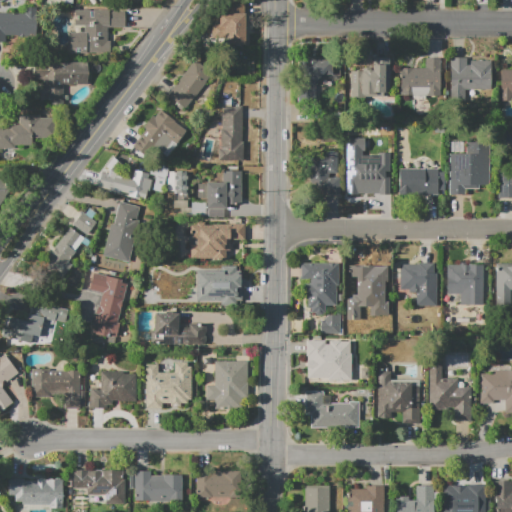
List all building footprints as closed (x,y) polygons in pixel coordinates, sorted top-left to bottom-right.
[(0,13),(25,13),(25,7),(38,7),(38,35),(6,35),(6,41),(0,41),(0,13)] [(75,10),(110,10),(110,11),(125,11),(125,27),(108,27),(108,52),(70,53),(70,32),(84,32),(84,26),(75,26),(75,10)] [(219,14),(244,14),(244,44),(211,44),(211,23),(219,23),(219,14)] [(389,57),(389,91),(383,91),(383,96),(362,96),(362,99),(350,99),(350,71),(361,71),(361,68),(367,68),(367,70),(373,70),(373,57),(389,57)] [(450,57),(467,57),(467,64),(470,64),(470,61),(491,61),(491,90),(467,90),(467,102),(450,102),(450,57)] [(336,78),(322,78),(317,84),(306,84),(306,65),(310,65),(310,60),(321,60),(321,58),(336,58),(336,69),(339,69),(339,76),(336,76),(336,78)] [(400,95),(400,68),(425,68),(425,58),(440,58),(440,95),(400,95)] [(168,95),(195,60),(212,74),(186,108),(168,95)] [(35,62),(88,62),(88,85),(63,85),(63,100),(40,100),(40,87),(44,87),(44,83),(42,81),(42,79),(35,79),(35,62)] [(500,70),(511,70),(511,101),(500,101),(500,70)] [(222,100),(231,100),(232,107),(241,107),(241,141),(243,141),(243,161),(223,161),(222,100)] [(165,108),(190,128),(167,157),(140,135),(145,129),(143,127),(153,115),(155,117),(160,110),(162,111),(165,108)] [(0,126),(5,126),(5,123),(19,123),(19,115),(40,115),(40,118),(56,118),(56,138),(32,138),(32,146),(16,146),(16,149),(0,148),(0,126)] [(448,195),(448,142),(489,142),(489,185),(478,185),(478,190),(465,190),(465,195),(448,195)] [(360,195),(360,163),(343,163),(343,144),(371,144),(371,161),(379,161),(379,165),(383,165),(383,171),(385,171),(385,170),(389,170),(389,171),(390,171),(390,184),(383,184),(383,195),(360,195)] [(337,152),(337,173),(329,173),(329,178),(339,178),(339,194),(319,194),(319,185),(310,185),(310,156),(325,156),(325,152),(337,152)] [(113,168),(121,170),(120,176),(132,179),(134,170),(149,173),(147,178),(152,179),(149,191),(146,191),(144,199),(129,196),(129,193),(120,191),(120,193),(104,189),(106,184),(100,183),(103,172),(108,173),(109,170),(105,167),(112,158),(118,162),(113,168)] [(169,168),(163,193),(152,191),(156,176),(150,175),(152,164),(160,166),(161,164),(167,165),(166,168),(169,168)] [(511,198),(497,198),(497,164),(511,164),(511,198)] [(399,169),(438,169),(438,172),(444,172),(444,190),(438,190),(438,194),(399,194),(399,169)] [(242,171),(242,204),(227,204),(227,208),(206,208),(206,198),(198,198),(198,184),(206,184),(206,182),(222,183),(222,171),(242,171)] [(188,172),(188,207),(174,207),(174,191),(167,191),(168,172),(188,172)] [(0,180),(11,190),(0,204),(0,180)] [(128,262),(102,256),(110,224),(113,225),(118,201),(139,206),(136,220),(138,221),(128,262)] [(192,202),(205,202),(205,217),(191,217),(192,202)] [(82,212),(96,222),(87,235),(72,225),(82,212)] [(230,246),(230,248),(229,249),(228,250),(227,259),(190,259),(190,244),(196,244),(196,239),(190,239),(190,225),(197,225),(197,223),(205,223),(205,226),(214,226),(214,224),(230,224),(246,224),(246,239),(228,239),(228,242),(229,243),(230,245),(230,246)] [(69,228),(84,238),(68,261),(72,264),(61,279),(42,266),(69,228)] [(300,263),(338,263),(338,287),(336,287),(336,306),(326,305),(326,314),(308,314),(308,297),(304,297),(305,283),(309,283),(309,279),(300,279),(300,263)] [(384,263),(384,298),(369,298),(369,290),(350,290),(350,264),(361,264),(361,263),(384,263)] [(400,265),(418,265),(418,263),(434,263),(434,273),(437,273),(437,307),(415,307),(415,292),(409,292),(409,290),(400,290),(400,265)] [(461,305),(461,294),(447,293),(447,265),(460,265),(460,263),(483,263),(483,305),(461,305)] [(496,263),(511,263),(511,290),(511,308),(495,308),(496,263)] [(199,289),(211,289),(212,269),(235,269),(234,304),(199,303),(199,289)] [(94,272),(127,280),(117,323),(119,323),(115,338),(93,333),(95,327),(92,327),(97,305),(98,306),(101,293),(89,290),(94,272)] [(31,315),(34,302),(68,310),(65,323),(31,315)] [(347,308),(367,308),(367,328),(347,328),(347,308)] [(205,336),(206,337),(207,338),(207,339),(206,340),(206,341),(205,341),(205,345),(151,344),(151,332),(154,332),(155,312),(179,313),(179,327),(189,327),(189,324),(205,324),(205,327),(206,328),(207,329),(207,330),(207,331),(206,332),(205,332),(205,336)] [(320,336),(320,321),(324,321),(327,315),(336,315),(336,313),(340,313),(340,336),(320,336)] [(2,337),(4,326),(7,327),(10,317),(23,320),(24,318),(36,321),(35,323),(37,324),(34,336),(32,335),(30,344),(2,337)] [(307,378),(307,369),(306,369),(306,360),(307,360),(307,357),(306,357),(306,340),(326,340),(326,344),(329,344),(329,340),(341,340),(341,342),(350,342),(350,354),(351,354),(351,380),(343,380),(343,381),(335,381),(335,380),(327,380),(327,378),(320,378),(319,380),(309,379),(309,378),(307,378)] [(0,357),(4,355),(17,374),(0,385),(0,357)] [(214,361),(247,361),(247,398),(242,398),(242,408),(214,408),(214,400),(206,400),(206,385),(214,385),(214,361)] [(429,361),(442,361),(442,378),(458,378),(458,387),(471,387),(471,420),(453,420),(453,407),(450,407),(450,409),(429,409),(429,361)] [(192,366),(191,400),(188,400),(188,404),(181,404),(181,406),(170,406),(170,404),(162,404),(162,408),(145,408),(145,365),(159,365),(159,372),(174,372),(174,362),(188,362),(188,366),(192,366)] [(81,370),(81,408),(64,408),(64,392),(50,392),(50,397),(31,397),(31,369),(50,369),(50,370),(81,370)] [(123,372),(123,374),(136,374),(135,401),(119,401),(119,400),(112,400),(112,405),(107,405),(107,408),(89,408),(89,390),(100,390),(100,371),(123,372)] [(377,371),(391,371),(391,381),(411,381),(411,386),(420,386),(420,423),(403,423),(403,412),(391,412),(391,418),(377,418),(377,371)] [(511,412),(505,412),(505,400),(481,400),(481,374),(495,374),(495,371),(511,371),(511,412)] [(359,402),(359,428),(311,427),(311,415),(305,415),(305,391),(324,391),(324,396),(330,396),(330,404),(349,404),(349,402),(359,402)] [(72,470),(122,470),(122,480),(124,480),(124,504),(105,504),(105,495),(86,495),(86,490),(73,490),(72,470)] [(182,502),(134,502),(134,471),(151,471),(151,475),(182,475),(182,502)] [(197,499),(197,471),(241,471),(241,499),(197,499)] [(63,479),(63,509),(49,509),(49,505),(22,505),(22,502),(15,503),(15,496),(8,496),(8,479),(25,479),(25,480),(37,480),(37,479),(63,479)] [(511,511),(495,511),(495,481),(511,481),(511,511)] [(486,501),(483,501),(483,511),(443,511),(443,498),(468,497),(468,484),(485,484),(486,501)] [(304,511),(304,486),(329,486),(329,511),(304,511)] [(383,486),(383,511),(348,511),(348,508),(344,508),(344,495),(348,495),(348,489),(367,489),(367,487),(383,486)] [(416,486),(433,486),(433,511),(396,511),(396,496),(409,496),(409,500),(416,500),(416,486)]
